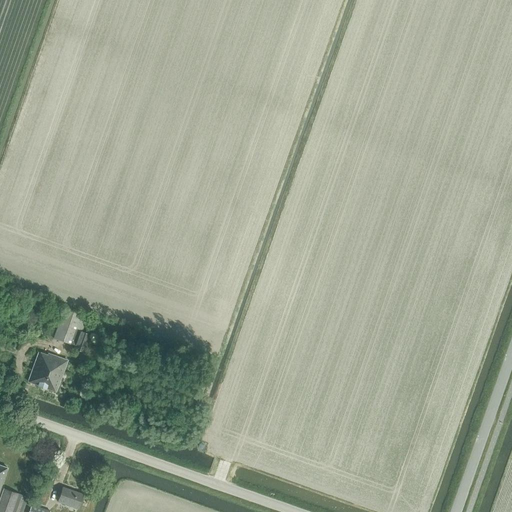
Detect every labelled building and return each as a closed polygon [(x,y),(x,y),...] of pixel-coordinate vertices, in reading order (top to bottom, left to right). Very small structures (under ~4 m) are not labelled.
[(74,349),(84,352),(89,339),(90,336),(81,333),(87,316),(64,308),(53,338),(75,346),(74,349)] [(28,382),(56,392),(68,360),(48,353),(47,355),(40,352),(40,353),(39,353),(28,382)] [(0,491),(8,469),(0,465),(0,491)] [(58,502),(78,509),(84,494),(63,487),(58,502)] [(0,499),(0,511),(23,511),(28,497),(4,488),(0,499)]
